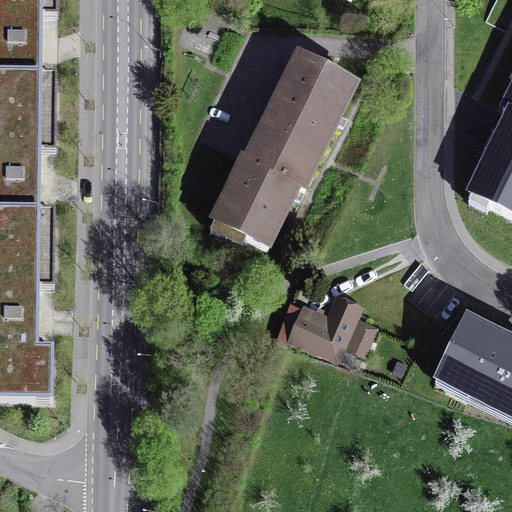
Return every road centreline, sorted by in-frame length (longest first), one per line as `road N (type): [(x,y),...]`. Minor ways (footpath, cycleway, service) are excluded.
road 1 (tertiary): [(122,0),(115,486)]
road 2 (residential): [(432,0),(427,184),(435,235),(465,280),(511,297)]
